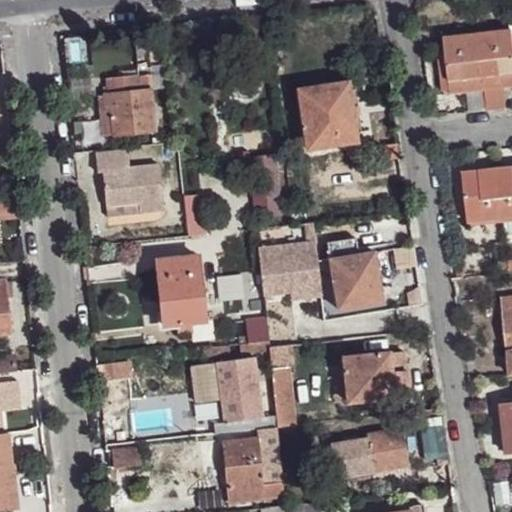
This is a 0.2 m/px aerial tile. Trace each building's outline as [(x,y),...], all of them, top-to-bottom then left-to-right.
[(511,31),(478,34),(483,91),(511,87),(511,31)] [(478,34),(444,38),(446,54),(450,91),(450,95),(466,93),(483,91),(478,34)] [(446,54),(438,55),(441,92),(450,91),(446,54)] [(138,75),(107,79),(108,93),(103,93),(105,110),(110,109),(112,135),(156,130),(151,88),(149,88),(139,90),(138,77),(138,75)] [(147,75),(138,77),(139,90),(149,88),(147,75)] [(348,83),(298,90),(307,150),(356,142),(356,140),(348,85),(348,83)] [(355,83),(348,85),(356,140),(362,140),(355,83)] [(483,91),(466,93),(468,113),(485,110),(483,91)] [(105,110),(99,110),(102,137),(112,135),(110,109),(105,110)] [(127,149),(96,152),(98,172),(103,172),(107,206),(126,204),(139,203),(139,213),(164,210),(159,165),(129,169),(127,149)] [(275,154),(250,157),(256,217),(280,214),(275,154)] [(511,167),(495,169),(501,219),(504,219),(511,218),(511,167)] [(495,169),(462,173),(468,223),(501,219),(495,169)] [(139,203),(126,204),(128,214),(139,213),(139,203)] [(205,221),(186,223),(188,236),(206,234),(205,221)] [(299,240),(258,243),(262,297),(321,292),(316,222),(298,224),(299,240)] [(365,236),(355,238),(358,255),(368,253),(365,236)] [(355,238),(327,242),(338,309),(334,309),(335,319),(358,316),(356,306),(382,302),(379,284),(376,271),(373,253),(368,253),(358,255),(355,238)] [(198,256),(156,261),(163,325),(178,324),(190,323),(205,321),(198,256)] [(383,269),(376,271),(379,284),(386,283),(383,269)] [(456,278),(451,279),(455,303),(484,300),(480,276),(456,278)] [(0,282),(0,331),(11,330),(5,282),(0,282)] [(511,297),(500,299),(507,356),(510,355),(511,375),(511,374),(511,297)] [(278,317),(265,319),(268,342),(269,348),(282,347),(278,317)] [(265,319),(246,321),(248,344),(268,342),(265,319)] [(178,324),(179,332),(191,331),(190,323),(178,324)] [(248,344),(240,345),(241,354),(269,351),(269,348),(268,342),(248,344)] [(229,346),(204,348),(205,358),(230,356),(229,346)] [(282,347),(269,348),(269,351),(271,369),(288,367),(294,366),(292,346),(282,347)] [(403,352),(342,358),(346,402),(407,398),(403,352)] [(14,357),(0,358),(0,374),(16,374),(14,357)] [(254,358),(216,363),(224,424),(262,418),(254,358)] [(129,362),(103,365),(105,382),(132,379),(129,362)] [(288,367),(271,369),(275,416),(277,425),(277,428),(294,426),(288,367)] [(0,383),(0,418),(2,418),(2,411),(22,410),(19,381),(0,383)] [(511,409),(511,402),(503,403),(506,436),(511,434),(511,409)] [(224,424),(214,425),(215,434),(277,425),(275,416),(262,418),(224,424)] [(440,417),(425,419),(427,428),(442,426),(440,417)] [(442,427),(419,430),(424,459),(436,458),(438,466),(448,464),(442,427)] [(277,428),(263,429),(264,438),(277,436),(277,428)] [(368,439),(332,445),(338,479),(409,467),(402,430),(368,436),(368,439)] [(0,433),(0,511),(13,510),(8,467),(13,467),(9,433),(0,433)] [(257,439),(224,442),(229,492),(247,490),(248,501),(284,497),(283,483),(262,485),(257,439)] [(139,446),(111,449),(113,468),(141,465),(139,446)] [(13,467),(8,467),(13,510),(18,509),(13,467)] [(247,490),(229,492),(230,503),(248,501),(247,490)] [(319,511),(319,503),(285,507),(285,511),(319,511)]
